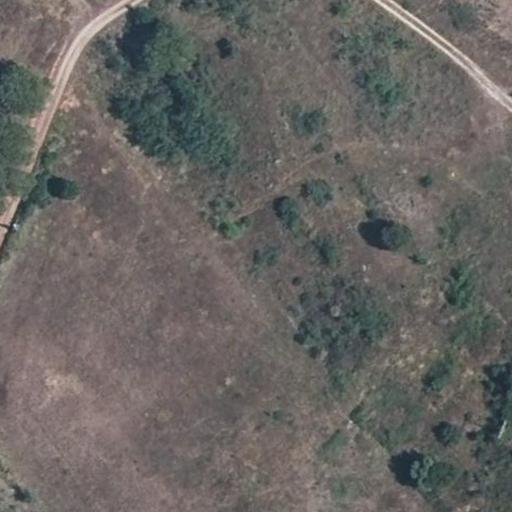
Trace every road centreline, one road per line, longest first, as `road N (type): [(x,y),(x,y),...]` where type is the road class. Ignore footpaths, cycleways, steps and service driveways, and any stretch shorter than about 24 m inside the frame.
road 1 (track): [(0,235),(86,26),(131,0)]
road 2 (track): [(383,0),(511,98)]
